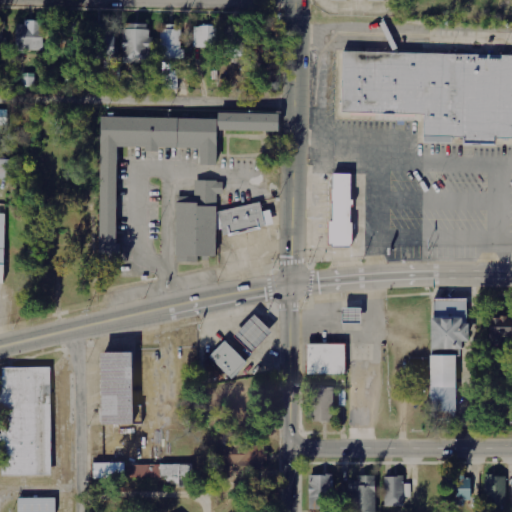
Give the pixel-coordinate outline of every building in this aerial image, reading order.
[(17,22),(16,50),(42,51),(43,22),(17,22)] [(123,63),(150,64),(151,24),(124,24),(123,63)] [(58,51),(77,52),(78,26),(59,26),(58,51)] [(116,26),(92,26),(91,57),(115,58),(116,26)] [(218,48),(218,26),(195,26),(195,48),(218,48)] [(226,56),(248,56),(247,26),(226,26),(226,56)] [(172,59),(186,59),(186,51),(182,51),(183,29),(161,29),(161,68),(172,68),(172,59)] [(274,34),(268,33),(268,40),(258,39),(257,63),(272,64),(274,34)] [(511,55),(336,53),(335,120),(422,122),(421,143),(511,144),(511,55)] [(181,71),(163,71),(163,90),(180,90),(181,71)] [(36,74),(22,73),(22,87),(35,87),(36,74)] [(9,110),(0,110),(0,125),(9,126),(9,110)] [(100,116),(98,255),(115,255),(116,147),(200,148),(199,165),(216,165),(216,130),(278,131),(279,113),(217,112),(217,118),(100,116)] [(0,179),(15,180),(15,160),(0,159),(0,179)] [(360,184),(360,176),(329,175),(327,248),(350,249),(352,183),(360,184)] [(175,198),(174,261),(216,262),(216,232),(261,233),(261,209),(215,209),(216,183),(193,182),(192,199),(175,198)] [(455,418),(456,344),(466,344),(467,301),(431,300),(429,417),(455,418)] [(361,308),(342,308),(341,324),(361,325),(361,308)] [(270,334),(253,316),(232,337),(249,355),(270,334)] [(511,339),(511,318),(491,318),(491,346),(500,346),(500,339),(511,339)] [(229,381),(245,365),(222,342),(206,358),(229,381)] [(305,376),(343,376),(343,346),(305,346),(305,376)] [(101,427),(132,427),(132,354),(101,354),(101,427)] [(0,477),(49,477),(48,369),(0,369),(0,477)] [(331,424),(332,389),(309,388),(308,423),(331,424)] [(263,471),(263,446),(228,446),(228,471),(263,471)] [(189,466),(92,466),(92,480),(175,480),(175,488),(189,488),(189,466)] [(321,509),(320,499),(333,499),(332,475),(310,476),(311,509),(321,509)] [(377,511),(377,476),(359,476),(359,481),(352,481),(352,511),(377,511)] [(386,507),(405,506),(404,476),(385,477),(386,507)] [(486,507),(506,506),(506,476),(485,476),(486,507)] [(471,477),(447,477),(447,499),(472,499),(471,477)] [(53,511),(53,499),(16,500),(16,511),(53,511)]
